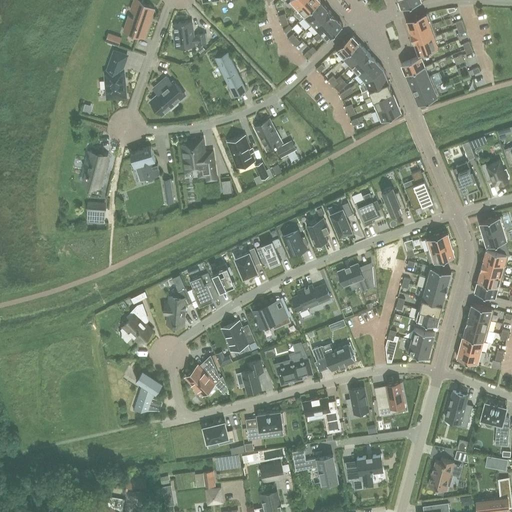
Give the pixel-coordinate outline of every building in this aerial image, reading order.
[(127,20),(124,31),(144,37),(150,19),(148,18),(155,8),(142,0),(137,0),(131,10),(136,13),(134,17),(129,15),(127,20)] [(321,1),(319,0),(305,0),(298,7),(305,15),(303,16),(303,17),(321,1)] [(328,9),(321,1),(303,17),(311,24),(328,9)] [(335,16),(335,17),(335,16),(328,8),(328,9),(311,24),(311,25),(313,23),(319,30),(318,32),(335,16)] [(410,31),(432,23),(428,12),(426,12),(406,19),(410,31)] [(335,16),(318,32),(314,36),(317,40),(321,36),(326,41),(343,25),(335,17),(335,16)] [(175,23),(176,33),(174,33),(176,47),(195,45),(194,42),(198,42),(199,44),(206,43),(204,32),(197,33),(198,35),(194,36),(192,21),(175,23)] [(432,23),(410,31),(411,32),(410,32),(414,42),(415,43),(442,33),(442,32),(436,34),(432,23)] [(122,37),(110,33),(107,41),(119,45),(122,37)] [(292,41),(297,37),(293,33),(288,38),(292,41)] [(444,37),(442,33),(415,43),(419,54),(420,54),(439,47),(436,40),(444,37)] [(334,50),(342,58),(359,42),(351,34),(334,50)] [(297,37),(292,41),(295,45),(300,41),(297,37)] [(349,66),(367,50),(359,42),(342,58),(342,59),(344,57),(351,64),(349,66)] [(304,54),(307,58),(312,53),(309,50),(304,54)] [(367,50),(349,66),(357,74),(374,58),(367,50)] [(106,72),(108,97),(125,96),(124,85),(125,85),(125,80),(124,80),(123,70),(122,70),(122,69),(127,55),(115,51),(107,72),(106,72)] [(228,52),(227,52),(229,55),(218,61),(234,95),(246,89),(228,52)] [(420,54),(420,55),(402,63),(406,73),(433,62),(425,65),(421,55),(420,55),(420,54)] [(383,68),(374,58),(357,74),(357,75),(359,73),(365,80),(383,68)] [(406,73),(410,83),(432,74),(429,75),(427,70),(435,66),(433,62),(406,73)] [(317,68),(320,71),(325,67),(322,63),(317,68)] [(466,65),(457,68),(459,74),(468,71),(466,65)] [(369,89),(389,81),(383,68),(365,80),(369,89)] [(410,83),(414,93),(436,84),(432,74),(410,83)] [(182,91),(174,81),(172,83),(166,76),(157,84),(162,91),(151,101),(154,104),(153,106),(158,111),(159,110),(162,114),(169,107),(171,109),(178,103),(174,98),(182,91)] [(366,102),(393,91),(389,81),(369,89),(372,95),(364,98),(366,102)] [(436,84),(414,93),(419,104),(422,102),(423,105),(430,102),(429,100),(440,95),(436,84)] [(397,101),(393,91),(366,102),(366,103),(374,100),(378,109),(375,109),(376,110),(397,101)] [(397,101),(376,110),(380,120),(401,111),(397,101)] [(256,125),(269,149),(277,144),(279,147),(277,148),(281,156),(296,148),(292,140),(282,145),(268,119),(264,121),(263,119),(259,121),(260,123),(256,125)] [(499,136),(505,134),(503,128),(497,130),(499,136)] [(245,135),(228,141),(237,166),(254,159),(245,135)] [(469,141),(471,147),(478,145),(475,137),(471,138),(468,139),(469,141)] [(182,144),(185,166),(196,164),(196,170),(199,170),(200,175),(207,174),(207,179),(216,178),(212,151),(205,152),(203,138),(200,138),(200,140),(194,141),(194,142),(182,144)] [(463,143),(469,159),(475,157),(469,141),(463,143)] [(131,153),(135,166),(140,164),(144,178),(160,172),(158,166),(159,166),(158,162),(157,163),(152,146),(131,153)] [(98,176),(105,178),(110,161),(109,161),(108,164),(105,163),(107,155),(95,149),(95,152),(89,150),(86,162),(92,164),(89,172),(86,171),(83,182),(87,183),(88,182),(96,184),(98,176)] [(481,164),(487,180),(493,178),(495,183),(499,181),(499,182),(508,179),(507,177),(509,176),(506,168),(504,169),(500,159),(488,164),(487,162),(481,164)] [(456,165),(458,171),(455,173),(460,187),(461,187),(463,191),(468,189),(468,191),(480,186),(473,169),(471,170),(467,161),(456,165)] [(262,162),(256,165),(262,178),(268,175),(262,162)] [(273,167),(276,173),(281,171),(278,164),(273,167)] [(420,169),(411,173),(416,183),(406,188),(414,209),(428,203),(428,202),(432,200),(427,188),(428,188),(420,169)] [(173,198),(174,202),(171,178),(163,179),(166,199),(173,198)] [(223,180),(225,191),(233,190),(231,179),(223,180)] [(399,191),(395,192),(393,186),(382,191),(386,201),(382,202),(386,211),(390,210),(392,215),(400,211),(400,209),(405,207),(399,191)] [(364,199),(355,203),(364,226),(374,222),(373,219),(380,216),(377,207),(380,206),(377,199),(374,201),(370,191),(363,194),(364,199)] [(330,213),(340,235),(352,230),(346,216),(353,213),(348,201),(341,204),(342,208),(330,213)] [(88,221),(97,221),(97,213),(104,214),(105,203),(97,202),(97,207),(89,206),(88,221)] [(480,221),(483,233),(506,227),(502,215),(480,221)] [(328,239),(325,233),(330,231),(327,224),(323,217),(306,224),(315,245),(328,239)] [(487,245),(509,239),(506,227),(483,233),(487,245)] [(286,247),(287,246),(291,255),(292,255),(291,254),(306,248),(306,249),(307,248),(305,244),(308,243),(305,235),(302,236),(299,228),(298,228),(299,231),(284,237),(283,234),(282,235),(286,243),(285,244),(286,244),(287,246),(286,246),(286,247)] [(425,238),(429,250),(451,243),(447,231),(425,238)] [(262,244),(256,246),(263,263),(269,261),(270,265),(281,261),(273,239),(262,244)] [(429,251),(431,250),(435,261),(433,266),(441,268),(443,262),(442,259),(455,255),(451,243),(429,250),(429,251)] [(244,277),(258,271),(255,264),(261,262),(254,246),(248,249),(249,251),(235,257),(240,268),(238,268),(241,276),(243,275),(244,277)] [(486,248),(484,259),(483,259),(506,265),(509,254),(486,248)] [(480,269),(481,269),(503,275),(506,265),(483,259),(480,269)] [(374,285),(373,266),(361,271),(359,265),(358,262),(353,264),(351,266),(350,264),(349,265),(345,266),(346,267),(343,268),(340,269),(340,270),(338,270),(340,273),(337,274),(341,282),(343,282),(344,285),(357,279),(362,290),(374,285)] [(433,266),(429,265),(426,276),(448,282),(451,271),(441,268),(433,266)] [(228,266),(213,272),(220,290),(235,284),(231,274),(232,274),(229,266),(228,266)] [(481,269),(478,280),(504,287),(504,286),(501,285),(503,275),(481,269)] [(205,283),(207,282),(211,280),(208,272),(202,275),(205,283)] [(201,274),(190,278),(194,287),(193,288),(200,305),(214,299),(207,282),(205,283),(201,274)] [(426,276),(423,287),(446,293),(448,282),(426,276)] [(503,291),(504,287),(478,280),(475,291),(495,296),(497,290),(503,291)] [(305,288),(297,291),(299,294),(292,297),(299,312),(331,298),(325,283),(314,288),(312,284),(309,286),(309,285),(308,286),(305,287),(305,288)] [(186,314),(187,307),(185,306),(185,305),(193,302),(186,287),(183,288),(178,290),(177,297),(169,296),(169,303),(166,303),(165,313),(168,313),(168,322),(174,323),(177,323),(183,323),(184,314),(186,314)] [(443,303),(446,293),(423,287),(420,297),(443,303)] [(132,297),(135,302),(146,297),(143,291),(132,297)] [(420,297),(417,307),(440,314),(443,303),(420,297)] [(254,311),(253,310),(253,309),(252,309),(256,318),(255,318),(256,321),(257,321),(260,328),(261,328),(260,327),(259,325),(269,321),(269,322),(271,321),(274,329),(291,321),(285,307),(279,310),(276,302),(254,311)] [(469,313),(491,320),(494,308),(472,302),(469,313)] [(132,335),(140,343),(152,330),(145,323),(147,321),(142,316),(145,312),(142,303),(138,305),(127,316),(130,318),(124,324),(134,333),(132,335)] [(437,324),(440,314),(417,307),(414,318),(417,319),(431,323),(437,324)] [(466,324),(489,330),(491,320),(469,313),(466,324)] [(338,321),(340,326),(340,327),(346,324),(344,318),(329,324),(338,321)] [(417,319),(411,339),(409,338),(409,339),(432,345),(435,333),(428,331),(431,323),(417,319)] [(227,342),(231,350),(248,343),(251,349),(258,346),(252,333),(246,336),(239,320),(222,327),(229,342),(227,342)] [(486,340),(489,330),(466,324),(463,334),(486,340)] [(483,340),(486,341),(486,340),(463,334),(460,345),(481,350),(483,340)] [(428,357),(432,345),(409,339),(406,351),(415,353),(414,356),(421,357),(422,355),(428,357)] [(346,364),(355,360),(353,354),(355,353),(351,343),(350,340),(349,340),(351,343),(335,349),(335,348),(333,349),(333,350),(326,353),(323,344),(312,348),(317,361),(327,357),(332,369),(340,366),(341,367),(342,367),(342,365),(345,364),(345,366),(347,365),(346,364)] [(282,383),(312,374),(308,358),(301,342),(294,344),(296,352),(290,353),(291,359),(275,363),(277,374),(279,373),(282,383)] [(460,345),(457,357),(477,362),(481,350),(460,345)] [(395,348),(386,346),(387,361),(392,361),(395,348)] [(233,361),(230,355),(224,357),(221,351),(216,353),(221,366),(233,361)] [(202,369),(199,366),(198,364),(186,376),(196,387),(195,388),(200,393),(201,392),(202,394),(214,382),(215,383),(220,379),(214,364),(210,355),(204,361),(207,364),(202,369)] [(243,371),(236,373),(240,387),(246,385),(248,392),(261,388),(257,372),(263,371),(260,360),(249,362),(251,369),(243,371)] [(163,381),(143,368),(136,379),(144,384),(139,400),(144,402),(142,408),(144,408),(144,409),(144,410),(160,410),(163,400),(151,396),(153,390),(156,392),(163,381)] [(405,404),(400,380),(387,383),(389,395),(376,398),(380,415),(397,412),(396,405),(405,404)] [(364,386),(350,389),(353,405),(347,406),(350,419),(362,416),(361,411),(369,410),(364,386)] [(447,413),(446,418),(456,420),(455,424),(467,427),(473,405),(466,403),(468,394),(467,394),(467,393),(462,391),(461,392),(453,390),(451,397),(446,413),(447,413)] [(330,410),(328,397),(319,398),(319,397),(313,398),(313,400),(304,401),(305,404),(304,405),(306,412),(307,415),(324,412),(328,433),(341,430),(337,409),(330,410)] [(506,407),(486,402),(481,418),(497,422),(496,434),(502,434),(501,444),(508,445),(509,428),(501,427),(502,423),(506,407)] [(266,413),(257,414),(259,426),(247,427),(248,439),(270,437),(269,428),(282,426),(282,424),(285,424),(283,413),(281,413),(280,411),(272,412),(272,411),(266,412),(266,413)] [(213,424),(204,426),(208,441),(218,439),(219,444),(235,440),(233,429),(227,430),(225,421),(218,423),(213,424)] [(469,441),(460,439),(458,448),(468,450),(469,441)] [(253,442),(245,443),(246,447),(246,451),(254,449),(253,446),(253,442)] [(98,455),(100,466),(135,461),(133,444),(103,448),(104,454),(98,455)] [(323,483),(338,480),(334,462),(330,463),(329,456),(333,455),(333,454),(306,460),(304,449),(292,451),(295,466),(303,464),(304,469),(319,465),(323,483)] [(457,449),(455,458),(468,462),(468,451),(457,449)] [(357,457),(357,459),(358,466),(346,468),(348,480),(353,480),(355,480),(355,479),(363,478),(364,480),(363,481),(364,483),(365,483),(364,481),(373,480),(373,481),(374,481),(373,471),(384,469),(382,453),(373,454),(373,453),(372,454),(372,455),(367,455),(367,454),(366,454),(366,455),(357,457)] [(432,472),(428,485),(446,490),(448,485),(450,485),(452,477),(450,477),(454,461),(441,458),(440,462),(436,461),(433,472),(432,472)] [(508,459),(498,458),(496,468),(507,470),(508,459)] [(262,466),(265,480),(283,477),(280,462),(262,466)] [(213,471),(205,472),(206,486),(214,485),(213,471)] [(166,483),(170,482),(169,475),(165,476),(161,477),(162,484),(166,483)] [(501,498),(477,500),(478,511),(489,511),(510,510),(509,507),(511,506),(509,478),(499,479),(501,498)] [(169,493),(174,493),(173,487),(172,485),(163,486),(162,486),(163,492),(164,494),(169,493)] [(209,503),(222,501),(220,488),(207,490),(209,503)] [(276,491),(261,494),(263,506),(263,507),(266,506),(266,511),(280,511),(280,510),(279,505),(279,504),(277,491),(276,491)] [(122,511),(102,502),(96,511),(122,511)] [(449,511),(449,502),(433,504),(434,511),(449,511)]
